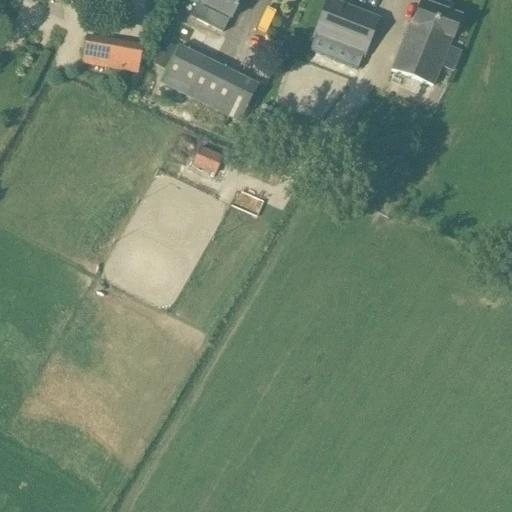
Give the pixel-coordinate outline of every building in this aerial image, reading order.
[(190,18),(223,34),(239,0),(205,0),(204,4),(198,1),(190,18)] [(364,60),(378,23),(326,4),(312,42),(314,42),(309,56),(357,73),(362,60),(364,60)] [(460,18),(421,4),(414,25),(408,23),(390,72),(433,88),(451,39),(452,39),(460,18)] [(99,77),(135,83),(142,46),(86,36),(81,65),(100,68),(99,77)] [(160,85),(238,125),(257,86),(178,47),(160,85)] [(196,147),(189,166),(214,174),(221,156),(196,147)]
